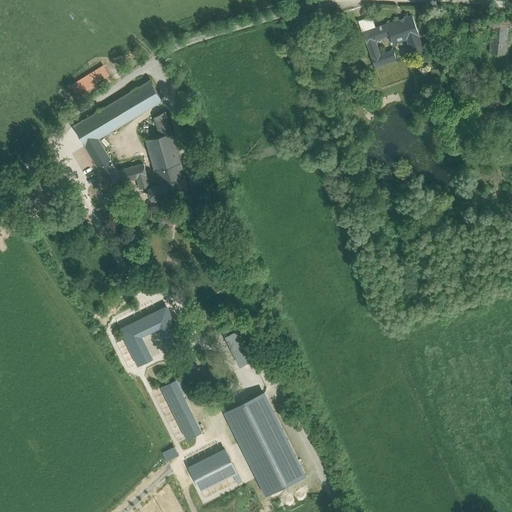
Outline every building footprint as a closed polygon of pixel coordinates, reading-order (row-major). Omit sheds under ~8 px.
[(411,19),(386,27),(388,33),(392,45),(406,40),(412,59),(421,55),(416,38),(417,37),(411,19)] [(489,56),(506,57),(506,54),(508,30),(511,30),(511,21),(485,20),(484,35),(491,35),(489,56)] [(388,33),(386,27),(385,25),(362,33),(370,59),(377,56),(371,39),(388,33)] [(377,56),(370,59),(374,70),(395,63),(391,52),(377,56)] [(104,67),(72,86),(81,100),(113,80),(104,67)] [(74,125),(86,146),(98,138),(162,100),(150,80),(74,125)] [(154,169),(180,162),(165,111),(156,116),(162,135),(146,139),(154,169)] [(103,175),(118,171),(98,138),(86,146),(103,175)] [(47,162),(18,194),(26,202),(56,170),(47,162)] [(154,169),(159,185),(185,177),(180,162),(154,169)] [(103,175),(109,186),(137,178),(147,175),(144,164),(118,171),(103,175)] [(148,188),(152,200),(188,189),(185,177),(159,185),(148,188)] [(152,358),(142,339),(144,334),(157,328),(161,329),(171,349),(184,342),(166,306),(120,329),(138,365),(152,358)] [(228,336),(225,337),(239,365),(242,364),(251,360),(237,332),(228,336)] [(182,394),(175,380),(162,387),(187,438),(201,432),(182,394)] [(264,393),(225,412),(267,494),(305,475),(264,393)] [(174,447),(164,453),(168,460),(178,455),(174,447)] [(201,490),(233,474),(237,472),(225,449),(189,467),(201,490)]
